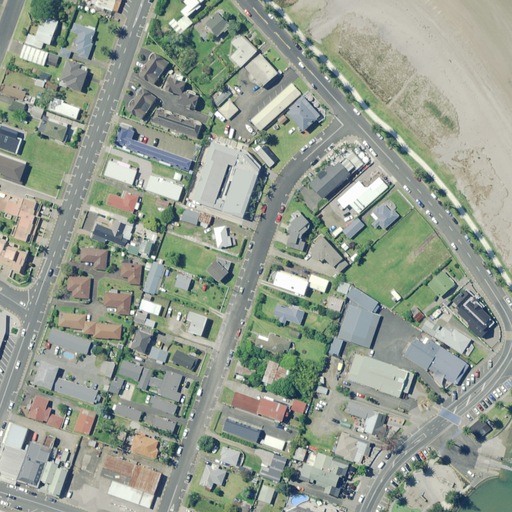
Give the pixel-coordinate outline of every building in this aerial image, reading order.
[(120,0),(96,0),(95,5),(116,12),(120,0)] [(184,0),(186,2),(185,3),(188,6),(181,13),(185,17),(177,24),(173,20),(169,24),(179,35),(192,23),(187,18),(196,10),(197,11),(202,7),(199,4),(204,0),(184,0)] [(218,13),(205,25),(217,38),(230,27),(218,13)] [(58,21),(48,17),(44,26),(40,25),(36,36),(28,34),(25,42),(42,48),(44,42),(50,44),(58,21)] [(96,30),(73,23),(71,31),(78,34),(75,43),(77,44),(75,51),(79,53),(78,55),(88,58),(93,44),(91,43),(96,30)] [(239,35),(231,43),(238,50),(230,58),(240,68),(256,52),(239,35)] [(59,56),(24,44),(20,57),(44,65),(46,60),(56,63),(59,56)] [(71,51),(61,47),(58,55),(69,58),(71,51)] [(155,55),(140,77),(153,86),(169,65),(155,55)] [(261,55),(245,70),(260,85),(261,84),(265,87),(278,75),(261,55)] [(81,63),(67,59),(60,80),(67,82),(66,86),(81,91),(88,71),(79,68),(81,63)] [(45,81),(37,78),(35,84),(43,87),(45,81)] [(186,83),(169,78),(165,91),(182,97),(179,105),(195,111),(199,98),(183,92),(186,83)] [(26,91),(5,84),(2,92),(29,102),(31,97),(25,94),(26,91)] [(301,94),(291,84),(251,121),(260,131),(301,94)] [(156,100),(143,90),(127,112),(141,122),(156,100)] [(321,116),(303,97),(286,112),(304,132),(321,116)] [(26,103),(13,98),(10,108),(23,112),(26,103)] [(64,101),(54,98),(50,110),(76,119),(80,109),(63,103),(64,101)] [(238,110),(229,100),(219,110),(228,120),(238,110)] [(44,109),(33,106),(31,115),(41,118),(44,109)] [(202,127),(157,111),(153,124),(197,139),(202,127)] [(287,120),(284,115),(278,120),(281,125),(287,120)] [(69,124),(49,117),(47,125),(41,123),(38,132),(63,141),(69,124)] [(22,130),(2,123),(0,129),(0,146),(19,153),(25,138),(19,136),(22,130)] [(120,128),(113,146),(188,172),(192,163),(131,141),(134,134),(120,128)] [(261,167),(246,151),(214,140),(213,144),(194,201),(216,208),(217,204),(230,166),(238,169),(225,206),(224,211),(244,218),(260,171),(261,167)] [(278,160),(265,144),(261,147),(258,145),(255,148),(257,151),(256,152),(270,167),(278,160)] [(23,184),(27,173),(24,172),(27,164),(27,163),(0,152),(0,172),(4,174),(3,177),(23,184)] [(308,184),(323,200),(351,175),(363,164),(353,153),(342,153),(336,158),(308,184)] [(103,176),(136,187),(141,173),(108,162),(103,176)] [(146,191),(178,202),(183,189),(151,177),(146,191)] [(364,187),(359,181),(337,202),(345,210),(349,206),(358,215),(388,188),(379,178),(367,187),(364,187)] [(12,196),(0,192),(0,211),(5,213),(3,218),(14,222),(10,235),(14,237),(13,238),(26,243),(27,240),(32,242),(40,218),(38,217),(39,213),(42,205),(36,203),(24,199),(23,200),(12,196)] [(138,197),(126,193),(123,200),(110,195),(106,204),(133,214),(134,209),(137,210),(140,204),(137,203),(138,197)] [(169,203),(158,198),(156,205),(167,209),(169,203)] [(397,206),(389,198),(371,215),(376,220),(372,224),(375,229),(380,225),(384,230),(399,216),(393,210),(397,206)] [(200,214),(185,209),(181,221),(196,226),(200,214)] [(305,244),(302,241),(303,236),(303,234),(308,229),(310,223),(298,210),(294,213),(293,212),(290,214),(291,217),(287,220),(289,222),(286,224),(288,226),(285,228),(287,230),(286,231),(290,235),(286,246),(303,251),(305,244)] [(212,217),(201,213),(198,222),(209,226),(212,217)] [(128,237),(129,238),(131,231),(130,231),(132,225),(115,218),(111,227),(96,221),(90,236),(104,242),(106,237),(124,245),(128,237)] [(364,226),(357,218),(343,232),(350,239),(364,226)] [(232,247),(230,238),(228,238),(226,227),(214,230),(215,236),(212,236),(213,241),(216,240),(218,249),(232,247)] [(157,233),(148,230),(146,235),(156,238),(157,233)] [(320,259),(322,261),(325,259),(333,267),(339,273),(348,264),(321,234),(313,240),(316,243),(312,247),(315,250),(312,253),(319,261),(320,259)] [(154,240),(143,236),(140,245),(130,242),(128,249),(138,252),(139,248),(150,252),(154,240)] [(0,238),(0,259),(0,262),(11,267),(10,269),(20,272),(27,254),(9,247),(8,251),(4,249),(6,243),(7,241),(0,238)] [(430,244),(401,270),(414,284),(443,258),(430,244)] [(108,248),(82,245),(80,259),(94,261),(94,267),(106,268),(108,248)] [(359,256),(356,253),(350,258),(353,261),(359,256)] [(121,261),(120,275),(128,276),(128,282),(139,283),(142,263),(131,262),(131,258),(123,257),(123,261),(121,261)] [(218,280),(228,270),(216,257),(206,267),(218,280)] [(164,264),(153,261),(143,290),(154,293),(157,285),(164,264)] [(308,281),(279,270),(274,285),(303,295),(308,281)] [(455,284),(443,270),(428,284),(440,297),(455,284)] [(191,277),(179,272),(175,284),(187,289),(191,277)] [(68,274),(67,278),(65,277),(64,285),(67,286),(67,288),(73,289),(72,295),(89,297),(91,276),(68,274)] [(329,281),(311,275),(309,282),(311,282),(309,287),(324,292),(329,281)] [(385,284),(380,279),(374,285),(379,290),(385,284)] [(349,285),(340,282),(337,291),(347,294),(349,285)] [(346,296),(351,299),(338,338),(370,348),(376,329),(380,315),(372,312),(373,311),(375,313),(379,306),(377,305),(378,302),(352,286),(346,296)] [(131,293),(117,292),(118,288),(111,287),(111,292),(104,291),(103,304),(118,306),(117,312),(129,313),(131,293)] [(404,299),(393,287),(378,302),(390,311),(404,299)] [(465,293),(464,292),(454,304),(461,310),(458,313),(471,325),(469,327),(481,338),(494,324),(490,320),(481,311),(484,308),(477,302),(476,303),(473,300),(474,299),(466,291),(465,293)] [(343,301),(331,297),(327,308),(340,312),(343,301)] [(147,301),(142,299),(139,310),(144,311),(147,301)] [(450,302),(448,299),(443,304),(450,311),(453,308),(449,303),(450,302)] [(160,305),(149,302),(146,311),(157,315),(160,305)] [(439,308),(435,302),(423,310),(427,316),(439,308)] [(298,307),(288,303),(287,307),(277,304),(273,315),(280,318),(278,321),(285,324),(287,320),(300,325),(305,311),(298,309),(298,307)] [(424,316),(415,306),(408,312),(418,322),(424,316)] [(207,314),(190,308),(187,316),(192,318),(189,328),(201,332),(207,314)] [(446,308),(443,312),(451,320),(454,317),(446,308)] [(146,316),(147,314),(137,310),(134,319),(144,323),(146,316)] [(86,314),(63,311),(62,317),(59,317),(58,325),(84,327),(83,332),(94,333),(94,335),(120,338),(121,324),(85,320),(86,314)] [(155,320),(146,316),(144,323),(153,326),(155,320)] [(452,332),(443,327),(440,331),(438,330),(440,326),(427,318),(420,328),(462,354),(470,340),(454,329),(452,332)] [(52,327),(48,340),(87,353),(91,340),(52,327)] [(151,332),(138,327),(132,345),(145,350),(151,332)] [(385,331),(376,329),(370,348),(367,356),(386,362),(388,353),(379,350),(385,331)] [(299,333),(290,330),(288,335),(297,338),(299,333)] [(291,341),(270,334),(268,338),(259,335),(255,345),(282,355),(285,349),(288,350),(291,341)] [(331,343),(328,352),(331,353),(332,354),(332,355),(338,357),(343,340),(334,337),(332,343),(331,343)] [(466,365),(428,341),(425,346),(414,339),(403,356),(427,372),(430,366),(455,382),(466,365)] [(162,363),(163,360),(165,361),(168,351),(152,345),(148,355),(157,358),(156,361),(162,363)] [(177,347),(171,359),(170,361),(176,364),(177,362),(193,369),(198,357),(177,347)] [(415,374),(357,354),(347,382),(400,399),(402,392),(408,394),(415,374)] [(115,362),(103,358),(99,372),(111,376),(115,362)] [(143,365),(123,359),(119,373),(138,379),(143,365)] [(257,367),(238,360),(234,372),(253,378),(257,367)] [(41,361),(33,383),(50,389),(93,402),(98,389),(55,375),(58,366),(41,361)] [(280,361),(279,364),(269,361),(262,381),(271,384),(269,390),(273,391),(275,385),(286,381),(291,369),(280,361)] [(146,388),(153,369),(144,366),(137,385),(146,388)] [(159,388),(158,393),(178,400),(181,392),(176,390),(181,376),(166,371),(163,379),(151,375),(148,384),(159,388)] [(123,378),(118,376),(117,380),(112,379),(108,390),(118,393),(123,378)] [(327,389),(319,386),(317,392),(326,395),(327,389)] [(255,414),(260,400),(235,392),(230,406),(255,414)] [(46,422),(50,412),(51,407),(46,405),(49,399),(35,394),(28,416),(46,422)] [(177,404),(152,395),(150,401),(153,402),(152,405),(174,413),(177,404)] [(260,400),(255,414),(258,415),(258,414),(282,422),(287,406),(273,401),(274,399),(265,396),(264,398),(262,397),(261,401),(260,400)] [(306,404),(294,400),(291,409),(302,413),(306,404)] [(364,423),(366,423),(364,429),(378,434),(386,413),(348,400),(345,410),(366,417),(364,423)] [(142,410),(117,402),(114,412),(139,420),(142,410)] [(97,412),(80,407),(73,429),(90,434),(97,412)] [(50,412),(46,422),(64,428),(66,424),(61,422),(63,416),(50,412)] [(176,422),(156,415),(153,425),(172,431),(176,422)] [(481,416),(469,426),(478,438),(491,428),(481,416)] [(261,430),(225,418),(221,430),(256,442),(261,430)] [(0,457),(13,420),(8,419),(0,443),(0,478),(15,483),(17,478),(3,474),(2,473),(0,468),(0,457)] [(28,425),(13,420),(0,457),(0,468),(2,473),(3,474),(17,478),(27,448),(21,446),(28,425)] [(140,423),(130,420),(128,426),(139,429),(140,423)] [(145,432),(137,429),(130,450),(155,458),(158,449),(155,448),(158,439),(145,435),(145,432)] [(371,440),(342,431),(335,451),(345,454),(344,457),(359,462),(362,454),(368,455),(371,446),(369,445),(371,440)] [(285,442),(266,435),(264,440),(261,439),(260,443),(282,450),(285,442)] [(27,448),(17,478),(38,486),(47,460),(51,450),(41,447),(43,442),(31,438),(27,448)] [(259,450),(249,447),(247,452),(257,456),(259,450)] [(306,451),(296,447),(292,457),(302,461),(306,451)] [(240,453),(223,448),(221,454),(222,454),(219,465),(231,468),(232,464),(239,466),(242,459),(238,458),(240,453)] [(332,457),(318,452),(315,462),(308,459),(307,463),(304,462),(299,477),(313,482),(314,479),(316,480),(315,483),(325,486),(323,491),(338,496),(348,464),(332,459),(332,457)] [(161,471),(107,453),(100,475),(112,479),(107,492),(149,506),(161,471)] [(69,467),(47,460),(38,486),(38,487),(60,494),(69,467)] [(219,466),(210,463),(209,466),(206,465),(199,484),(211,489),(214,483),(221,485),(226,472),(218,469),(219,466)] [(261,465),(260,469),(270,474),(272,469),(261,465)] [(275,490),(263,486),(258,500),(270,504),(275,490)]
